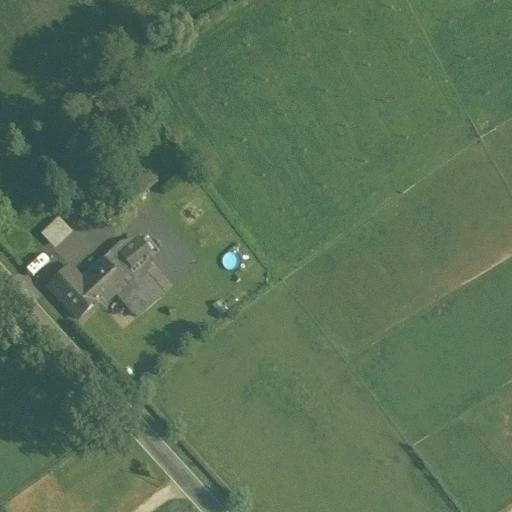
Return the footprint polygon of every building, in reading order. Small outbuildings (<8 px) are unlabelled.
[(135,155),(152,176),(171,161),(155,140),(135,155)] [(119,201),(130,215),(163,190),(152,176),(119,201)] [(60,219),(42,235),(55,250),(73,233),(60,219)] [(137,245),(119,254),(116,250),(84,280),(74,269),(51,290),(79,320),(99,301),(104,307),(119,292),(138,275),(148,256),(137,245)] [(138,275),(119,292),(144,319),(163,301),(138,275)]
